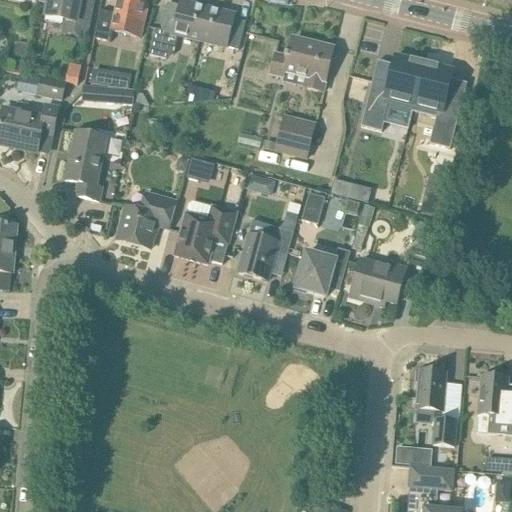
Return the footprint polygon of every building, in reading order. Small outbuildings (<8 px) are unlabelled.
[(49,0),(46,18),(64,22),(62,34),(87,39),(95,2),(86,0),(49,0)] [(100,12),(94,40),(111,43),(113,33),(141,39),(149,6),(145,5),(146,0),(119,0),(116,16),(100,12)] [(172,35),(200,42),(208,10),(201,8),(180,3),(179,7),(169,4),(162,32),(156,30),(150,57),(165,60),(172,35)] [(208,10),(200,42),(238,52),(245,24),(235,22),(236,17),(217,12),(208,10)] [(10,73),(23,76),(29,46),(16,44),(10,73)] [(284,78),(285,73),(310,79),(307,89),(321,93),(323,85),(325,86),(334,50),(306,44),(305,49),(298,47),(291,45),(288,59),(276,56),(271,75),(284,78)] [(396,58),(388,86),(373,82),(373,83),(361,128),(382,133),(389,107),(412,113),(425,65),(396,58)] [(447,100),(454,72),(425,65),(412,113),(436,119),(429,145),(450,151),(462,104),(447,100)] [(69,69),(66,84),(77,86),(80,72),(69,69)] [(110,74),(94,72),(92,86),(108,89),(110,74)] [(62,103),(66,85),(41,80),(37,98),(62,103)] [(184,104),(199,103),(202,91),(189,87),(184,104)] [(135,92),(108,90),(107,104),(134,106),(134,105),(135,94),(135,92)] [(38,149),(42,134),(53,137),(59,110),(46,107),(43,121),(5,113),(0,135),(0,146),(11,149),(12,143),(38,149)] [(307,162),(316,125),(283,117),(274,154),(307,162)] [(99,202),(102,189),(96,188),(106,139),(77,133),(66,182),(79,185),(76,197),(99,202)] [(277,145),(266,142),(263,151),(274,154),(277,145)] [(206,162),(192,158),(186,179),(200,183),(206,162)] [(185,173),(188,161),(181,159),(178,161),(176,168),(178,171),(185,173)] [(275,184),(249,176),(245,191),(271,198),(275,184)] [(331,195),(350,200),(354,187),(334,182),(331,195)] [(151,250),(157,227),(170,231),(178,203),(146,194),(141,212),(127,208),(118,241),(151,250)] [(309,195),(301,222),(318,226),(325,200),(309,195)] [(438,200),(425,196),(420,216),(433,219),(438,200)] [(182,234),(175,257),(208,266),(209,262),(215,242),(228,246),(237,215),(219,210),(213,208),(212,209),(193,203),(189,206),(187,216),(182,234)] [(285,225),(295,228),(301,208),(290,205),(285,225)] [(413,234),(427,243),(434,232),(420,223),(413,234)] [(18,227),(0,225),(0,273),(1,274),(0,280),(0,291),(11,292),(12,275),(14,275),(18,227)] [(273,228),(269,241),(249,236),(239,274),(268,282),(276,255),(287,259),(294,233),(273,228)] [(298,276),(300,279),(297,290),(326,298),(332,275),(344,278),(351,253),(338,250),(335,262),(307,254),(303,267),(300,268),(298,276)] [(397,306),(407,271),(391,266),(390,269),(361,261),(351,299),(384,309),(385,303),(397,306)] [(433,447),(454,448),(457,423),(443,421),(446,375),(432,374),(428,370),(420,369),(417,372),(416,383),(419,387),(417,411),(434,412),(433,422),(436,422),(433,447)] [(486,435),(494,435),(511,436),(511,386),(508,386),(508,380),(498,379),(496,376),(489,376),(487,379),(482,378),(479,416),(488,417),(486,435)] [(430,470),(432,453),(397,450),(396,467),(412,469),(430,470)] [(511,461),(503,460),(502,474),(511,474),(511,461)] [(438,507),(439,491),(452,492),(453,472),(433,470),(412,469),(407,511),(447,511),(448,508),(438,507)] [(497,482),(495,504),(509,505),(511,483),(497,482)]
